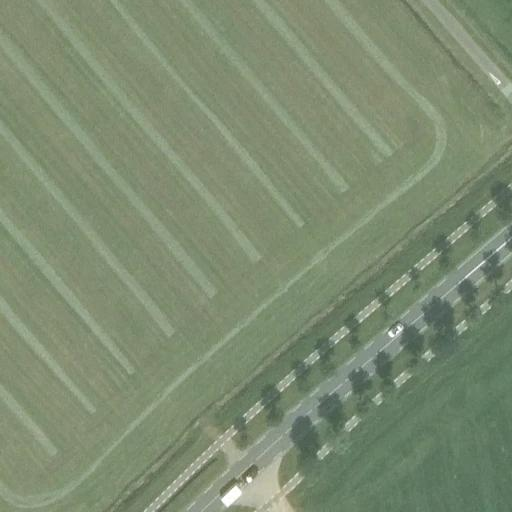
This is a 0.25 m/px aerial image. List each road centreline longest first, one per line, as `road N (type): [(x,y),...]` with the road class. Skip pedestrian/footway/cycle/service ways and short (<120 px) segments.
road 1 (primary): [(203,511),(511,241)]
road 2 (unclassified): [(511,97),(426,0)]
